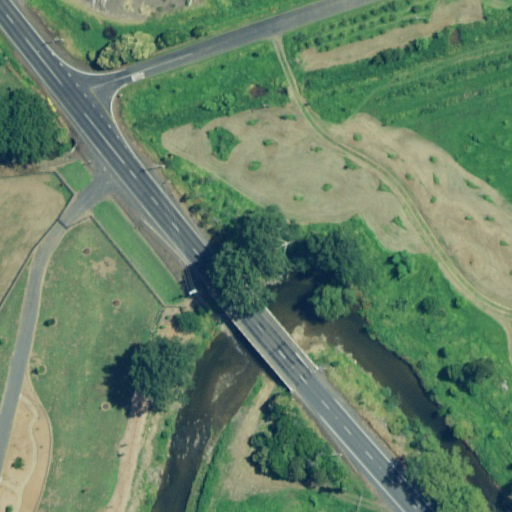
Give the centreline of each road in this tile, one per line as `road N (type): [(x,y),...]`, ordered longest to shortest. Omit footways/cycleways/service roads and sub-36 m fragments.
road 1 (primary): [(76,101),(424,511)]
road 2 (unclassified): [(76,101),(346,0)]
road 3 (primary): [(0,4),(76,101)]
